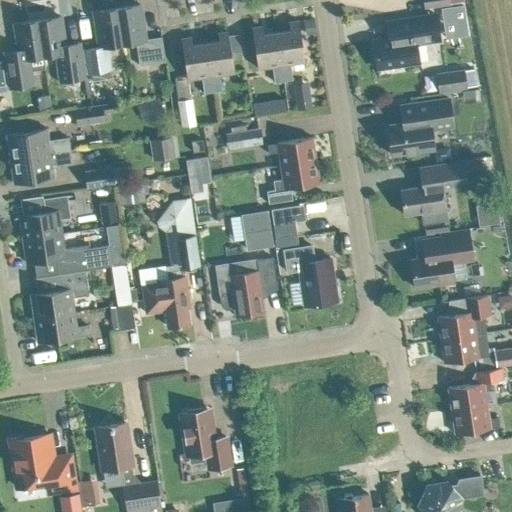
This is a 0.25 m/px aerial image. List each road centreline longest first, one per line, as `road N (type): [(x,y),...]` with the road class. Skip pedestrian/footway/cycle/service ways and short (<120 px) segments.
road 1 (unclassified): [(17,384),(348,343),(369,324)]
road 2 (unclassified): [(369,324),(324,0)]
road 3 (unclassified): [(511,444),(411,459),(390,353),(369,324)]
